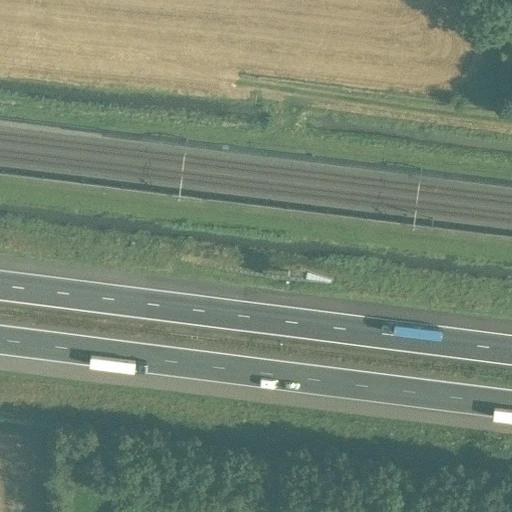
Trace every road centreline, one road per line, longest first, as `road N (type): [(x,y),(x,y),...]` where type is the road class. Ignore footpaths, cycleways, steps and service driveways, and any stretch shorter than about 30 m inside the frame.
road 1 (motorway): [(511,351),(0,286)]
road 2 (motorway): [(0,341),(511,406)]
